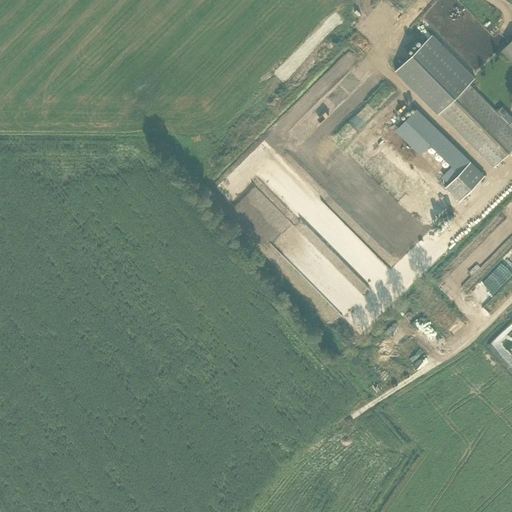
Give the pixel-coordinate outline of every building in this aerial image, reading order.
[(511,119),(508,124),(469,84),(475,77),(432,34),(395,70),(438,114),(440,112),(494,167),(511,149),(511,119)] [(511,38),(501,49),(511,59),(511,38)] [(446,186),(461,200),(486,174),(418,107),(397,129),(422,154),(432,144),(453,164),(441,176),(449,183),(446,186)] [(398,337),(393,341),(400,349),(404,346),(423,367),(429,362),(401,329),(395,333),(398,337)] [(495,361),(490,366),(499,375),(504,370),(495,361)]
